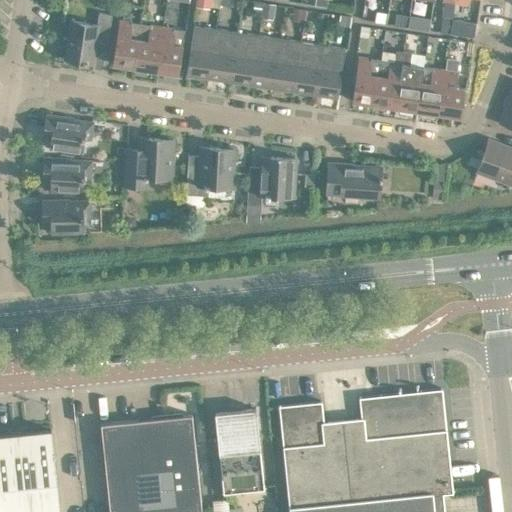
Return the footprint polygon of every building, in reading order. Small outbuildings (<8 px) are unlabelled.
[(260,12),(261,3),(253,2),(252,10),(260,12)] [(272,18),(275,4),(263,2),(261,17),(272,18)] [(305,8),(293,7),(292,16),(303,18),(305,8)] [(385,22),(387,10),(375,9),(374,21),(385,22)] [(326,12),(317,10),(316,20),(325,21),(326,12)] [(64,57),(92,62),(96,36),(108,37),(111,14),(98,12),(96,24),(70,20),(64,57)] [(407,15),(395,13),(394,24),(406,25),(407,15)] [(350,15),(339,14),(338,23),(349,25),(350,15)] [(407,26),(418,28),(420,17),(408,15),(407,26)] [(442,15),(440,30),(449,32),(451,17),(442,15)] [(112,63),(134,66),(141,23),(118,19),(112,63)] [(450,33),(473,36),(475,23),(452,19),(450,33)] [(162,26),(149,24),(141,23),(134,66),(155,69),(162,26)] [(185,74),(208,78),(215,28),(193,24),(185,74)] [(368,26),(360,25),(358,36),(366,37),(368,26)] [(177,73),(182,44),(184,29),(162,26),(155,69),(177,73)] [(208,78),(229,81),(236,31),(215,28),(208,78)] [(229,81),(250,84),(258,34),(236,31),(229,81)] [(258,34),(250,84),(272,87),(279,37),(258,34)] [(279,37),(272,87),(293,91),(300,41),(279,37)] [(300,41),(293,91),(314,94),(322,44),(300,41)] [(322,44),(314,94),(336,97),(344,47),(322,44)] [(380,59),(371,58),(358,56),(351,99),(374,103),(380,59)] [(457,71),(454,71),(456,58),(446,57),(444,69),(437,112),(460,116),(464,87),(454,86),(457,71)] [(401,63),(380,59),(374,103),(395,106),(401,63)] [(423,66),(401,63),(395,106),(416,109),(423,66)] [(444,69),(423,66),(416,109),(437,112),(444,69)] [(511,87),(500,121),(511,125),(511,87)] [(46,114),(43,135),(51,136),(50,147),(79,151),(81,137),(84,138),(85,136),(89,137),(90,132),(92,122),(71,119),(71,118),(46,114)] [(138,149),(126,148),(124,184),(138,185),(139,175),(171,177),(173,139),(139,137),(138,149)] [(511,149),(487,140),(477,169),(511,181),(511,149)] [(208,187),(208,185),(232,186),(234,148),(200,146),(199,164),(187,164),(185,194),(199,194),(200,186),(208,187)] [(248,166),(246,203),(260,204),(260,195),(269,196),(269,194),(293,196),(295,158),(261,156),(260,167),(248,166)] [(44,157),(43,178),(51,179),(50,189),(63,190),(74,191),(80,191),(81,177),(84,177),(84,176),(89,176),(89,171),(90,160),(69,159),(69,158),(44,157)] [(380,166),(328,163),(326,191),(378,194),(380,166)] [(433,181),(432,198),(442,198),(443,182),(433,181)] [(67,199),(42,200),(43,221),(51,221),(51,232),(82,231),(82,217),(85,217),(85,216),(89,215),(89,211),(89,200),(68,200),(67,199)] [(191,204),(187,204),(186,212),(194,213),(195,209),(191,204)] [(134,216),(123,218),(125,230),(137,228),(134,216)] [(279,405),(279,406),(289,508),(438,492),(452,491),(441,389),(359,397),(361,417),(351,418),(351,414),(332,416),(332,420),(323,421),(320,401),(279,405)] [(215,411),(223,492),(263,488),(255,407),(215,411)] [(100,423),(109,511),(201,511),(191,414),(100,423)] [(0,433),(0,479),(3,511),(59,511),(51,429),(0,433)] [(289,511),(440,511),(438,492),(289,508),(289,511)] [(232,511),(231,496),(214,499),(215,511),(232,511)]
